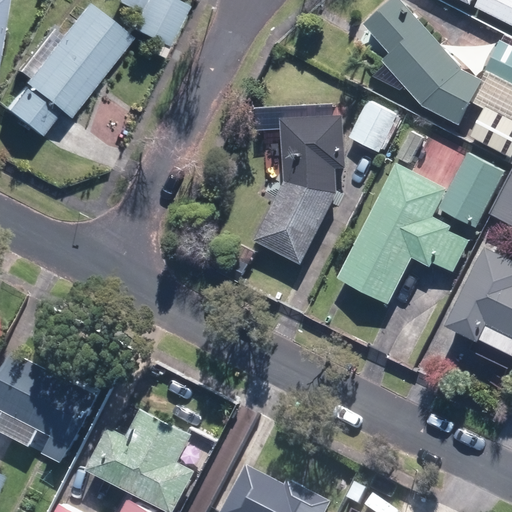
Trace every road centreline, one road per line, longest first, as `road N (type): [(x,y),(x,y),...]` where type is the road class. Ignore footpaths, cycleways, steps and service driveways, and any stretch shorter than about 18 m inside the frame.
road 1 (residential): [(107,275),(511,469)]
road 2 (residential): [(247,0),(107,275)]
